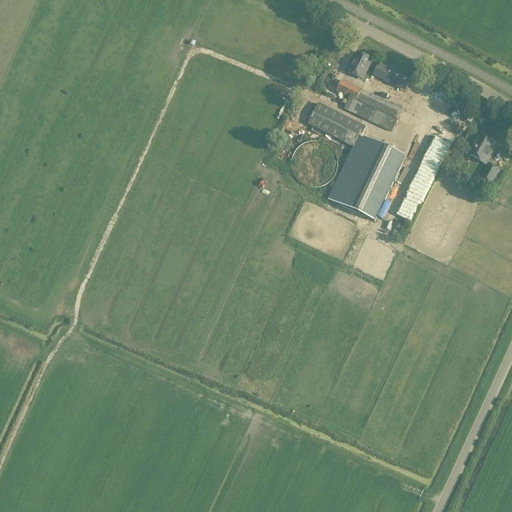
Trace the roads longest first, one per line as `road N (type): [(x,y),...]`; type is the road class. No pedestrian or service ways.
road 1 (unclassified): [(511,108),(305,0)]
road 2 (unclassified): [(437,511),(511,350)]
